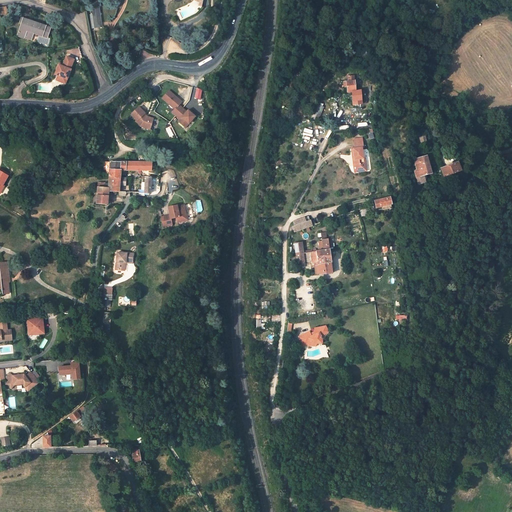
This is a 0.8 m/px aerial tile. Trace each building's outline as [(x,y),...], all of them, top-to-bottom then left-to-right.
[(98,3),(91,4),(96,28),(102,28),(98,3)] [(50,26),(23,17),(17,35),(24,37),(26,30),(47,36),(50,26)] [(74,60),(66,56),(62,66),(58,65),(54,75),(58,77),(56,81),(61,83),(63,79),(66,80),(74,60)] [(348,92),(357,91),(356,80),(355,80),(348,80),(343,81),(343,86),(348,86),(348,92)] [(181,101),(169,91),(162,99),(173,109),(171,112),(178,118),(177,120),(185,127),(195,116),(187,108),(185,110),(178,103),(181,101)] [(312,118),(318,120),(321,112),(323,107),(317,105),(312,118)] [(144,114),(139,107),(130,114),(136,121),(135,122),(139,127),(148,130),(152,119),(146,117),(145,118),(142,115),(144,114)] [(362,137),(354,139),(355,148),(352,148),(354,173),(368,171),(365,158),(363,158),(362,147),(364,146),(362,137)] [(417,185),(426,182),(424,175),(431,172),(426,155),(413,159),(416,169),(413,170),(417,185)] [(148,174),(151,174),(152,165),(152,162),(151,161),(149,161),(142,158),(141,157),(140,162),(140,170),(148,171),(148,174)] [(109,178),(120,178),(120,170),(140,170),(140,162),(110,161),(109,173),(109,178)] [(441,167),(443,176),(461,169),(457,161),(441,167)] [(0,193),(2,195),(6,187),(4,185),(9,176),(0,170),(0,193)] [(120,191),(120,185),(120,178),(109,178),(108,183),(105,183),(105,182),(97,182),(97,187),(108,188),(107,191),(108,191),(120,192),(119,195),(123,195),(126,196),(126,192),(120,191)] [(97,187),(97,195),(108,195),(108,191),(107,191),(108,188),(97,187)] [(107,204),(108,195),(97,195),(96,204),(107,204)] [(392,206),(390,198),(375,201),(376,208),(392,206)] [(184,202),(175,204),(176,209),(177,208),(178,210),(177,211),(177,212),(169,214),(171,224),(179,222),(178,216),(184,214),(185,219),(194,216),(191,201),(184,203),(184,202)] [(194,212),(201,212),(201,201),(193,202),(194,212)] [(308,216),(293,221),(295,226),(292,226),(295,234),(306,229),(305,227),(315,223),(314,220),(310,221),(308,216)] [(326,234),(321,235),(321,241),(317,242),(318,248),(322,248),(323,251),(310,253),(312,263),(318,262),(320,274),(333,273),(329,239),(327,239),(326,234)] [(303,242),(295,243),(297,265),(305,264),(304,254),(303,242)] [(132,257),(116,255),(114,274),(122,275),(123,267),(125,267),(125,264),(131,265),(132,257)] [(8,294),(8,282),(5,282),(5,278),(8,278),(7,262),(0,262),(0,268),(2,269),(2,274),(0,274),(0,289),(2,289),(3,294),(8,294)] [(109,294),(100,295),(101,299),(100,300),(101,310),(106,310),(105,299),(110,299),(109,294)] [(42,318),(28,319),(29,331),(33,331),(34,333),(44,332),(42,318)] [(263,322),(259,322),(259,318),(253,318),(253,328),(263,328),(263,322)] [(6,321),(0,321),(0,338),(1,339),(2,340),(12,339),(11,329),(7,329),(6,321)] [(310,332),(298,335),(302,345),(315,347),(316,344),(322,345),(321,339),(329,333),(327,327),(315,328),(315,333),(310,333),(310,332)] [(80,380),(79,361),(70,362),(70,366),(58,367),(59,375),(71,374),(72,380),(80,380)] [(31,373),(36,379),(40,376),(35,370),(31,373)] [(13,376),(10,373),(6,378),(9,380),(6,384),(11,388),(14,385),(22,384),(27,391),(39,382),(36,379),(31,373),(31,372),(25,376),(24,374),(13,376)] [(106,381),(103,378),(93,386),(96,389),(106,381)] [(77,411),(70,416),(73,422),(81,417),(77,411)] [(51,435),(43,435),(37,440),(32,444),(32,447),(42,446),(51,446),(51,435)] [(8,437),(1,438),(2,446),(10,444),(8,437)] [(133,450),(130,451),(130,453),(130,455),(132,455),(133,461),(140,460),(139,450),(135,450),(135,449),(132,449),(133,450)]
